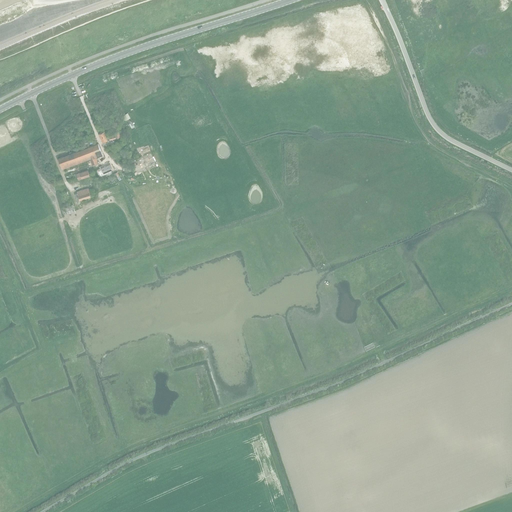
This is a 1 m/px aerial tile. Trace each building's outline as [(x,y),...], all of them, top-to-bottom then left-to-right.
[(108,140),(104,131),(99,134),(104,145),(107,144),(105,141),(108,140)] [(120,137),(119,131),(115,133),(115,134),(109,136),(110,140),(120,137)] [(61,169),(101,154),(97,143),(72,153),(57,158),(61,169)] [(103,167),(106,173),(113,170),(111,164),(103,167)] [(77,179),(89,176),(87,170),(79,173),(79,172),(75,173),(77,179)] [(88,188),(77,191),(77,193),(74,194),(76,201),(91,196),(88,188)] [(67,215),(75,212),(72,205),(64,208),(67,215)]
